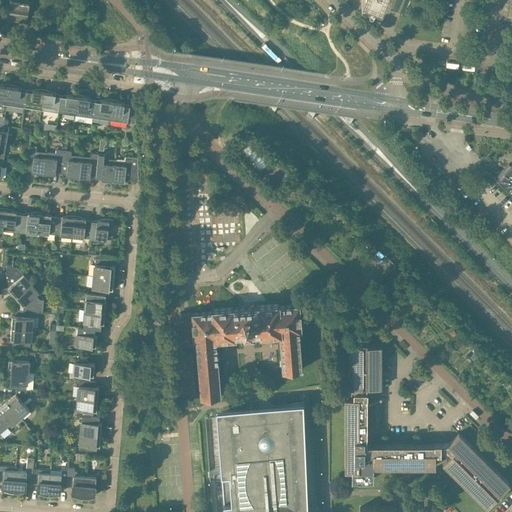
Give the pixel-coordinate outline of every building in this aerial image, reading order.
[(21,20),(24,0),(15,0),(15,1),(13,1),(10,19),(21,20)] [(24,0),(21,20),(31,22),(32,12),(35,12),(37,1),(32,0),(31,0),(24,0)] [(409,0),(404,13),(439,27),(441,0),(409,0)] [(0,103),(7,104),(10,83),(8,83),(6,83),(4,83),(2,83),(1,83),(0,86),(0,85),(0,103)] [(18,88),(19,86),(17,85),(15,84),(14,84),(12,83),(10,83),(7,104),(24,107),(27,90),(18,88)] [(27,90),(24,107),(41,109),(44,88),(42,88),(41,88),(39,88),(37,88),(35,88),(35,91),(27,90)] [(46,88),(44,88),(41,109),(58,112),(61,95),(53,94),(53,91),(52,90),(50,89),(48,89),(46,88)] [(61,95),(58,112),(76,114),(79,93),(77,93),(75,93),(73,93),(71,93),(69,93),(69,96),(61,95)] [(81,94),(79,93),(76,114),(93,117),(95,100),(87,99),(88,96),(86,95),(84,95),(82,94),(81,94)] [(106,98),(104,99),(103,101),(95,100),(93,117),(110,119),(113,98),(111,98),(109,98),(108,98),(106,98)] [(115,99),(113,98),(110,119),(128,122),(130,105),(122,104),(122,101),(120,100),(119,100),(117,99),(115,99)] [(0,141),(6,142),(9,125),(8,124),(4,124),(0,123),(0,141)] [(249,131),(231,148),(256,172),(273,155),(249,131)] [(42,174),(44,174),(46,151),(37,150),(37,146),(29,145),(26,168),(35,169),(35,172),(36,173),(38,173),(40,174),(42,174)] [(53,171),(61,172),(64,149),(56,148),(56,152),(46,151),(44,174),(45,175),(47,175),(49,174),(51,174),(53,174),(53,171)] [(76,178),(78,178),(81,155),(71,154),(72,150),(64,149),(61,172),(70,173),(69,176),(71,176),(73,177),(75,177),(76,178)] [(86,178),(87,178),(88,175),(96,176),(99,153),(91,152),(90,156),(81,155),(78,178),(80,178),(82,178),(86,178)] [(99,153),(96,176),(104,177),(104,179),(106,180),(107,181),(109,181),(111,181),(113,182),(115,159),(106,158),(106,154),(99,153)] [(120,182),(122,181),(122,179),(138,180),(138,157),(125,156),(125,160),(115,159),(113,182),(115,182),(116,182),(118,182),(120,182)] [(511,166),(509,163),(497,175),(500,177),(499,179),(511,192),(511,166)] [(293,172),(290,169),(281,177),(285,181),(293,172)] [(7,207),(5,207),(3,228),(20,230),(22,213),(14,212),(14,209),(12,209),(11,208),(9,208),(7,207)] [(335,218),(340,213),(334,207),(329,213),(335,218)] [(33,211),(31,211),(30,214),(22,213),(20,230),(38,232),(40,211),(38,211),(36,211),(34,211),(33,211)] [(44,211),(40,211),(38,232),(55,234),(57,217),(48,216),(49,213),(47,212),(45,212),(44,211)] [(67,214),(65,215),(65,217),(57,217),(55,234),(72,235),(74,214),(73,214),(71,214),(69,214),(67,214)] [(76,215),(74,214),(72,235),(90,237),(91,220),(83,219),(83,217),(82,216),(80,215),(78,215),(76,215)] [(102,218),(100,218),(100,221),(91,220),(90,237),(107,239),(109,226),(113,226),(114,218),(109,218),(107,218),(104,218),(102,218)] [(59,257),(55,252),(50,256),(50,260),(52,262),(59,257)] [(381,257),(377,253),(372,258),(377,262),(381,257)] [(95,257),(94,275),(114,276),(115,265),(112,265),(112,259),(95,257)] [(10,292),(14,297),(31,282),(24,273),(17,279),(11,271),(4,271),(3,275),(3,286),(8,287),(10,289),(10,292)] [(94,275),(92,292),(101,293),(109,294),(110,288),(113,288),(114,276),(94,275)] [(23,304),(22,309),(33,311),(38,311),(38,304),(32,297),(39,291),(31,282),(14,297),(18,301),(21,302),(23,304)] [(86,291),(85,309),(105,311),(106,299),(100,298),(101,293),(92,292),(86,291)] [(412,302),(415,299),(414,295),(410,294),(407,297),(408,301),(412,302)] [(423,308),(427,304),(423,300),(419,304),(423,308)] [(195,337),(189,337),(189,344),(197,343),(202,396),(220,394),(216,338),(241,336),(241,343),(256,342),(256,335),(280,333),(283,370),(302,369),(299,329),(301,329),(301,320),(300,313),(299,304),(280,305),(279,303),(258,305),(259,307),(233,309),(233,307),(212,308),(212,310),(193,312),(193,321),(193,328),(194,328),(195,337)] [(12,314),(11,326),(31,328),(33,311),(22,309),(16,309),(15,315),(12,314)] [(85,309),(84,326),(83,327),(95,327),(101,328),(101,322),(104,322),(105,311),(85,309)] [(331,316),(326,311),(323,315),(327,320),(331,316)] [(155,341),(166,340),(164,316),(153,317),(155,341)] [(97,333),(94,333),(95,327),(83,327),(84,326),(78,325),(76,343),(78,344),(78,346),(89,347),(89,345),(96,345),(97,333)] [(30,345),(31,328),(11,326),(10,338),(13,338),(13,344),(30,345)] [(363,342),(361,344),(348,345),(349,396),(345,396),(346,452),(346,469),(353,469),(353,477),(374,477),(374,465),(434,465),(434,453),(445,453),(445,449),(449,449),(453,453),(442,463),(487,507),(496,497),(499,497),(501,496),(501,493),(510,484),(459,432),(449,442),(441,442),(370,442),(370,428),(370,402),(370,387),(381,387),(381,368),(381,345),(368,345),(366,342),(363,342)] [(169,379),(166,350),(155,350),(157,380),(169,379)] [(474,351),(470,355),(474,360),(478,355),(474,351)] [(8,369),(28,371),(29,353),(12,352),(12,358),(9,357),(8,369)] [(480,364),(484,360),(480,356),(476,360),(480,364)] [(73,379),(79,379),(87,379),(88,374),(94,374),(95,362),(88,362),(88,359),(77,358),(77,361),(75,361),(73,379)] [(9,387),(16,388),(26,388),(28,371),(8,369),(7,381),(10,381),(9,387)] [(78,396),(98,398),(99,386),(96,386),(96,380),(87,379),(79,379),(78,396)] [(10,394),(5,398),(20,416),(29,408),(23,401),(31,395),(31,388),(26,388),(16,388),(15,393),(13,395),(10,394)] [(82,414),(90,414),(91,409),(97,410),(98,398),(78,396),(77,408),(75,408),(74,414),(82,414)] [(0,405),(0,421),(5,417),(11,423),(20,416),(5,398),(1,402),(1,405),(0,405)] [(306,511),(301,482),(307,481),(304,401),(217,415),(224,511),(306,511)] [(82,414),(81,431),(101,433),(102,421),(99,421),(99,415),(90,414),(82,414)] [(100,445),(101,433),(81,431),(79,449),(96,450),(97,444),(100,445)] [(14,490),(16,466),(0,464),(0,480),(3,481),(3,485),(5,486),(4,488),(7,489),(9,490),(11,490),(14,490)] [(33,467),(16,466),(14,490),(16,491),(19,491),(21,490),(24,490),(24,487),(26,487),(26,483),(32,483),(33,467)] [(51,469),(33,467),(32,483),(38,484),(37,488),(39,488),(39,491),(41,492),(44,493),(46,493),(49,493),(51,469)] [(61,486),(67,486),(68,470),(51,469),(49,493),(51,493),(53,493),(56,493),(58,493),(58,490),(60,490),(61,486)] [(74,491),(74,494),(76,495),(78,495),(81,496),(83,496),(85,472),(68,470),(67,486),(73,487),(72,491),(74,491)] [(103,473),(85,472),(83,496),(86,496),(88,496),(90,496),(93,496),(93,493),(95,493),(95,488),(101,489),(103,473)] [(395,511),(395,500),(395,506),(360,506),(359,511),(395,511)]
